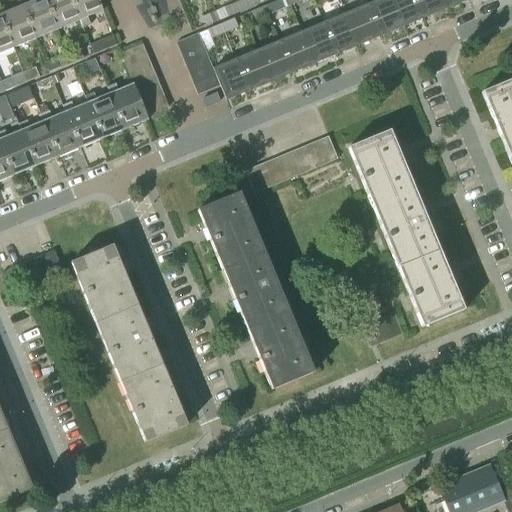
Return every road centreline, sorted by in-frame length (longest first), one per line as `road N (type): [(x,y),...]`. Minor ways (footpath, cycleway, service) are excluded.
road 1 (residential): [(112,176),(425,45)]
road 2 (residential): [(224,456),(511,338)]
road 3 (residential): [(224,456),(112,176)]
road 4 (residential): [(296,511),(511,424)]
road 5 (residential): [(511,244),(425,45)]
road 6 (residential): [(74,511),(0,337)]
road 7 (residential): [(85,511),(224,456)]
road 8 (residential): [(0,224),(112,176)]
